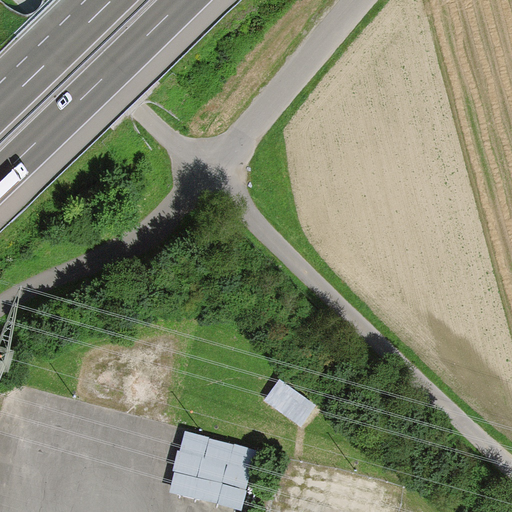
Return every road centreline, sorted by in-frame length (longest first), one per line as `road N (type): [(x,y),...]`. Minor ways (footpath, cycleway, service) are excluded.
road 1 (unclassified): [(358,0),(157,225),(0,307)]
road 2 (track): [(511,466),(275,241),(220,162)]
road 3 (motorway): [(0,177),(183,0)]
road 4 (track): [(211,173),(28,0)]
road 5 (motorway): [(111,0),(0,108)]
